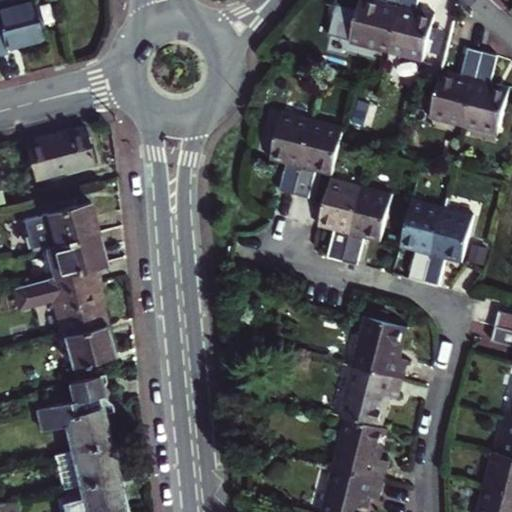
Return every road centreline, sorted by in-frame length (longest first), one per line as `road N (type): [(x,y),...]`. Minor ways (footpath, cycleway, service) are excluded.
road 1 (residential): [(261,250),(435,297),(451,310),(454,332),(426,462),(428,511)]
road 2 (tertiary): [(139,99),(180,305)]
road 3 (tertiary): [(180,305),(186,159),(210,103)]
road 4 (tertiary): [(200,511),(180,305)]
road 5 (residential): [(0,110),(129,76)]
